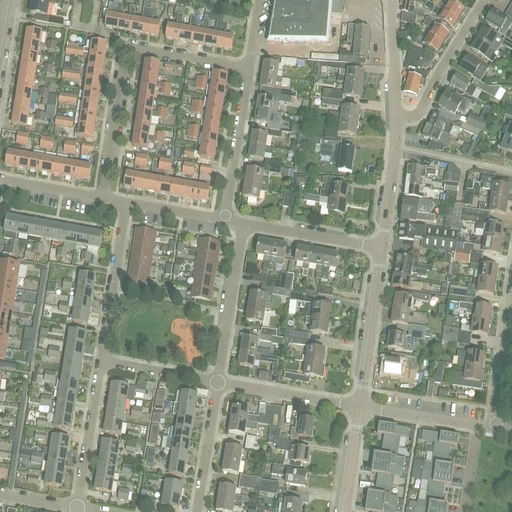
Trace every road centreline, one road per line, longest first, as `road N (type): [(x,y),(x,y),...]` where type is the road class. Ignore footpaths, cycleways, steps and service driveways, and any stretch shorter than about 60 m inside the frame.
road 1 (residential): [(103,198),(129,47),(247,69)]
road 2 (residential): [(360,408),(381,247)]
road 3 (residential): [(217,383),(242,223)]
road 4 (residential): [(101,361),(127,202)]
road 5 (residential): [(226,220),(247,69)]
road 6 (residential): [(396,117),(420,109),(484,0)]
road 7 (residential): [(78,508),(101,361)]
road 8 (residential): [(360,408),(217,383)]
road 9 (residential): [(381,247),(242,223)]
road 10 (residential): [(494,429),(360,408)]
road 11 (residential): [(381,247),(396,117)]
road 12 (residential): [(197,511),(217,383)]
